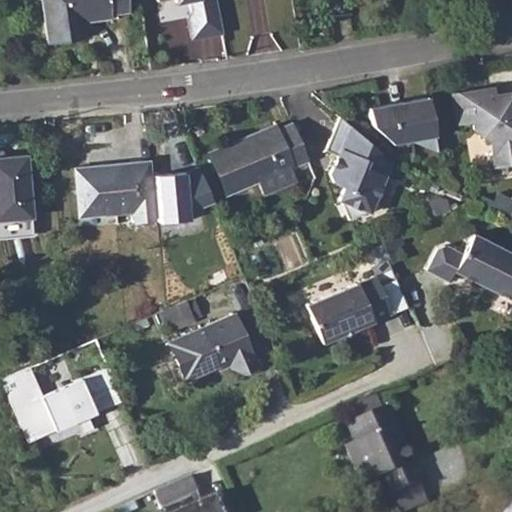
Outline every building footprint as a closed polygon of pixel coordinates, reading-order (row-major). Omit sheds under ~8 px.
[(43,0),(50,41),(86,36),(84,20),(111,16),(110,11),(128,9),(127,0),(43,0)] [(191,36),(222,30),(216,0),(190,0),(192,8),(188,13),(187,15),(191,36)] [(511,86),(494,90),(493,82),(453,90),(459,117),(473,114),(475,125),(491,136),(496,162),(511,159),(511,86)] [(435,148),(426,94),(367,104),(369,121),(389,139),(410,135),(411,138),(435,148)] [(389,159),(338,114),(325,148),(337,153),(330,171),(333,180),(345,184),(340,198),(341,198),(348,218),(367,209),(368,209),(389,159)] [(242,141),(209,155),(225,192),(261,178),(266,190),(294,178),(290,166),(307,158),(291,120),(277,127),(274,122),(240,137),(242,141)] [(24,152),(0,154),(0,237),(32,235),(24,152)] [(106,170),(106,164),(74,167),(78,214),(102,212),(103,222),(153,218),(148,166),(106,170)] [(188,170),(152,174),(157,221),(191,217),(190,210),(212,200),(200,175),(190,180),(188,170)] [(490,208),(511,216),(511,195),(510,199),(497,193),(490,208)] [(434,247),(424,269),(448,281),(454,271),(511,301),(511,251),(472,231),(462,251),(444,243),(434,247)] [(392,233),(379,239),(391,266),(404,262),(392,233)] [(223,268),(206,275),(210,286),(227,279),(223,268)] [(374,275),(306,303),(322,340),(389,312),(374,275)] [(176,303),(152,313),(160,332),(184,322),(176,303)] [(229,314),(161,343),(177,381),(221,362),(224,369),(235,372),(251,366),(229,314)] [(29,369),(0,380),(26,443),(98,414),(83,377),(40,395),(29,369)] [(387,494),(391,492),(417,481),(424,478),(415,458),(412,460),(386,404),(346,422),(353,440),(345,444),(363,483),(378,476),(387,494)] [(195,491),(188,474),(186,475),(151,491),(158,508),(160,507),(162,511),(220,511),(212,492),(194,500),(191,494),(195,491)] [(511,511),(511,497),(499,511),(511,511)]
